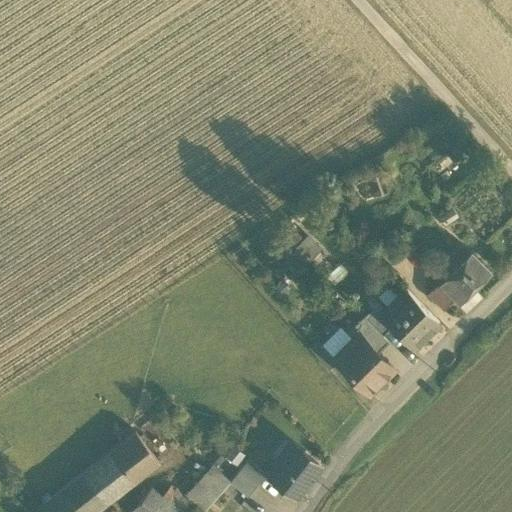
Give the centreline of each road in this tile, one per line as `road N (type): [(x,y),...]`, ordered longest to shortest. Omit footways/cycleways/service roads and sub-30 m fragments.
road 1 (residential): [(306,511),(336,468),(511,292)]
road 2 (track): [(511,170),(355,0)]
